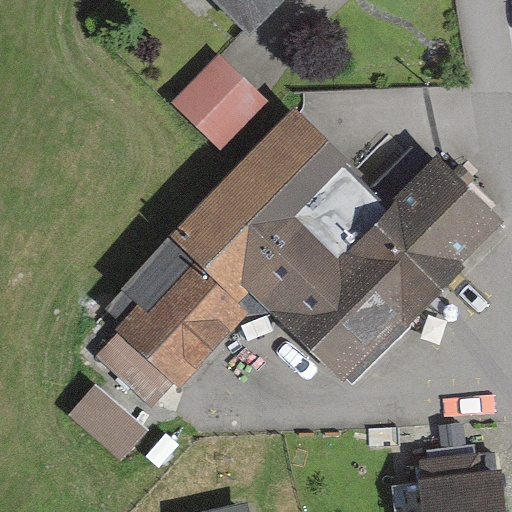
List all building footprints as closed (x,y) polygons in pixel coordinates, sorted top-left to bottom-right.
[(296,0),(246,0),(272,25),(296,0)] [(221,52),(173,97),(217,144),(265,100),(221,52)] [(365,172),(286,89),(85,277),(186,384),(273,303),(349,384),(506,239),(435,169),(354,244),(323,211),(365,172)] [(145,429),(96,383),(70,411),(119,457),(145,429)] [(506,511),(501,473),(419,484),(423,511),(506,511)]
